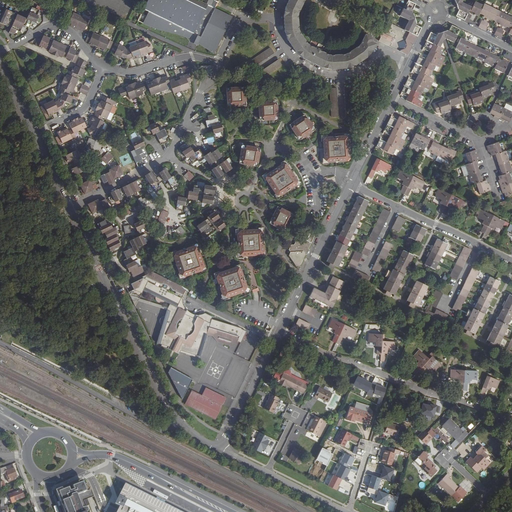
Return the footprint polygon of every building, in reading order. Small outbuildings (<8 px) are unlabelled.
[(65,2),(61,0),(58,0),(55,5),(60,8),(65,2)] [(233,16),(216,8),(219,2),(215,0),(202,0),(202,1),(199,0),(148,0),(143,10),(148,13),(143,24),(153,29),(170,33),(184,37),(191,40),(199,44),(214,54),(233,16)] [(373,38),(366,34),(360,46),(343,55),(332,56),(319,51),(307,44),(300,34),(298,29),(297,16),(303,3),(304,0),(288,0),(288,1),(285,8),(284,17),(285,30),(288,40),(292,46),(296,52),(303,58),(313,63),(322,67),(332,69),(339,69),(346,69),(355,65),(367,58),(373,50),(377,44),(372,41),(373,38)] [(403,31),(416,37),(417,37),(421,29),(415,26),(416,24),(415,21),(414,17),(412,13),(416,5),(408,1),(405,6),(406,7),(405,10),(403,9),(399,17),(408,21),(403,31)] [(473,16),(477,18),(479,14),(483,6),(475,2),(470,12),(474,14),(473,16)] [(456,16),(464,20),(468,14),(471,7),(465,4),(456,7),(458,12),(456,16)] [(483,6),(479,14),(483,16),(482,18),(486,19),(492,8),(484,4),(483,6)] [(36,16),(39,10),(36,9),(35,9),(31,7),(26,19),(17,15),(8,33),(15,36),(18,31),(19,32),(22,25),(29,28),(31,21),(35,23),(38,16),(36,16)] [(492,8),(486,19),(489,21),(490,19),(495,21),(499,12),(492,8)] [(64,21),(68,12),(60,9),(56,18),(64,21)] [(4,10),(0,19),(0,23),(8,27),(14,14),(4,10)] [(499,12),(495,21),(499,24),(498,26),(502,27),(507,16),(499,12)] [(76,29),(81,17),(73,13),(69,23),(72,24),(70,26),(76,29)] [(511,17),(507,16),(502,27),(505,29),(506,27),(511,29),(511,26),(511,17)] [(88,20),(81,17),(76,29),(80,31),(82,28),(84,29),(88,20)] [(379,41),(407,55),(416,37),(403,31),(392,25),(388,31),(385,30),(383,32),(381,37),(379,41)] [(453,44),(460,30),(451,26),(449,30),(444,32),(447,41),(453,44)] [(430,32),(426,42),(440,49),(443,42),(440,33),(437,34),(436,35),(430,32)] [(92,35),(89,34),(85,41),(89,43),(88,44),(92,46),(93,45),(96,46),(100,36),(93,33),(92,35)] [(37,41),(35,46),(42,49),(43,47),(46,49),(49,42),(50,39),(44,36),(42,39),(40,38),(38,40),(37,41)] [(113,42),(100,36),(96,46),(95,47),(99,49),(99,47),(102,49),(101,50),(105,51),(107,47),(110,49),(113,42)] [(465,54),(470,43),(461,39),(456,49),(465,54)] [(49,42),(46,49),(49,50),(49,51),(52,53),(52,55),(55,56),(60,44),(53,40),(52,43),(49,42)] [(145,41),(137,44),(142,56),(147,54),(146,53),(149,51),(150,53),(153,51),(150,44),(146,45),(145,41)] [(440,49),(426,42),(422,48),(428,51),(424,60),(418,57),(412,71),(418,74),(414,83),(407,80),(401,94),(407,96),(405,101),(420,108),(423,103),(418,101),(425,88),(429,90),(433,80),(429,78),(435,67),(439,69),(444,58),(440,56),(443,50),(440,49)] [(126,60),(127,51),(127,48),(116,43),(113,50),(116,51),(115,53),(115,54),(126,60)] [(475,59),(480,48),(470,43),(465,54),(475,59)] [(60,44),(55,56),(58,58),(59,56),(62,58),(63,56),(66,58),(69,51),(65,49),(67,46),(60,44)] [(142,56),(137,44),(129,47),(130,50),(127,51),(126,60),(136,56),(137,58),(142,56)] [(69,51),(66,58),(69,59),(68,60),(75,63),(78,56),(75,55),(77,51),(70,48),(69,51)] [(484,63),(489,53),(480,48),(475,59),(484,63)] [(271,49),(247,65),(250,70),(274,54),(271,49)] [(494,68),(499,59),(499,58),(489,53),(484,63),(494,68)] [(503,74),(508,63),(509,62),(502,59),(502,60),(499,59),(494,68),(493,70),(503,74)] [(71,72),(77,75),(82,77),(85,70),(84,70),(87,63),(80,60),(77,67),(75,67),(74,70),(73,69),(71,72)] [(278,61),(255,76),(259,82),(282,66),(278,61)] [(64,77),(63,81),(75,86),(78,79),(76,79),(77,75),(71,72),(67,71),(66,74),(67,75),(66,78),(64,77)] [(192,81),(190,77),(189,74),(180,77),(181,79),(178,81),(182,90),(190,87),(188,83),(192,81)] [(169,81),(167,76),(161,79),(160,77),(157,78),(162,91),(168,89),(167,85),(170,84),(169,81)] [(151,95),(162,91),(157,78),(153,80),(154,81),(151,83),(150,81),(146,82),(151,95)] [(175,82),(174,80),(169,81),(170,84),(174,93),(182,90),(178,81),(175,82)] [(60,87),(58,91),(61,92),(69,95),(71,92),(72,93),(75,86),(63,81),(61,84),(63,84),(61,88),(60,87)] [(130,99),(137,97),(132,84),(132,83),(128,85),(129,87),(126,88),(125,86),(118,89),(121,97),(128,94),(130,99)] [(132,84),(137,97),(144,94),(143,92),(146,91),(143,83),(140,84),(139,83),(136,84),(135,83),(132,84)] [(495,92),(492,83),(483,86),(484,89),(479,90),(482,99),(493,95),(492,93),(495,92)] [(226,92),(226,102),(228,101),(231,105),(231,106),(241,106),(241,104),(245,101),(246,100),(245,91),(244,91),(240,87),(240,86),(230,86),(230,88),(227,92),(226,92)] [(353,116),(351,88),(344,89),(346,116),(353,116)] [(474,92),(465,95),(468,105),(472,104),(473,106),(483,103),(482,99),(479,90),(478,88),(474,90),(474,92)] [(338,117),(336,89),(330,90),(332,118),(338,117)] [(58,101),(55,103),(58,110),(64,107),(67,102),(70,104),(73,97),(69,95),(61,92),(61,96),(62,97),(60,100),(59,99),(58,101)] [(221,102),(219,92),(211,94),(213,103),(221,102)] [(459,101),(463,100),(460,92),(446,97),(448,101),(450,108),(460,105),(459,101)] [(97,107),(110,113),(113,106),(115,101),(104,97),(102,101),(100,104),(99,103),(97,107)] [(47,104),(40,107),(44,114),(48,113),(49,116),(53,114),(52,113),(55,111),(56,113),(59,111),(58,110),(55,103),(54,101),(47,104)] [(258,107),(259,116),(260,116),(264,119),(264,120),(273,120),(273,119),(277,115),(278,115),(278,106),(277,106),(272,102),(272,101),(263,101),(263,103),(259,107),(258,107)] [(441,115),(451,111),(450,108),(448,101),(442,103),(442,101),(433,104),(437,114),(440,113),(441,115)] [(503,109),(494,104),(489,114),(494,116),(493,117),(498,120),(503,109)] [(98,111),(94,118),(102,121),(103,118),(107,119),(110,113),(97,107),(96,110),(98,111)] [(207,117),(213,115),(212,108),(205,110),(207,117)] [(511,113),(503,109),(498,120),(503,122),(504,121),(508,123),(511,115),(511,113)] [(200,113),(193,117),(195,120),(198,118),(199,121),(206,117),(204,114),(201,116),(200,113)] [(214,115),(213,115),(207,117),(206,117),(207,121),(206,121),(207,127),(211,126),(213,135),(214,139),(222,137),(221,132),(222,131),(221,124),(218,125),(217,119),(215,119),(214,115)] [(97,130),(95,136),(99,134),(104,135),(105,132),(101,130),(105,123),(102,121),(94,118),(93,117),(91,122),(93,123),(91,127),(91,128),(97,130)] [(301,117),(294,123),(292,129),(297,137),(304,138),(312,133),(313,127),(308,119),(301,117)] [(379,141),(375,148),(393,157),(394,156),(396,150),(399,152),(400,153),(405,142),(401,140),(407,128),(411,130),(414,124),(399,117),(396,122),(390,118),(383,132),(390,135),(385,144),(379,141)] [(75,120),(80,131),(87,127),(84,121),(82,118),(80,120),(79,118),(75,120)] [(69,132),(72,139),(76,137),(74,134),(80,131),(75,120),(72,122),(72,123),(70,124),(72,130),(69,132)] [(88,130),(92,138),(95,136),(97,130),(91,128),(91,127),(88,129),(88,130)] [(59,146),(72,139),(69,132),(67,128),(63,130),(64,131),(62,132),(61,131),(57,133),(59,136),(55,138),(59,146)] [(148,131),(143,134),(146,140),(154,137),(159,148),(166,145),(163,139),(164,139),(162,133),(157,135),(154,128),(147,131),(148,131)] [(415,134),(410,145),(420,149),(422,146),(425,148),(429,139),(421,134),(420,136),(415,134)] [(322,142),(324,159),(328,163),(346,162),(350,158),(349,140),(345,136),(327,137),(322,142)] [(90,139),(86,148),(93,151),(97,142),(90,139)] [(438,143),(429,139),(425,148),(428,150),(427,153),(437,157),(442,147),(437,144),(438,143)] [(132,155),(137,165),(143,163),(142,161),(145,159),(141,150),(145,148),(142,142),(139,144),(133,146),(136,153),(132,155)] [(228,164),(228,163),(225,159),(224,160),(216,149),(210,153),(209,152),(205,155),(204,153),(202,154),(199,149),(194,153),(186,142),(180,147),(183,152),(182,152),(186,158),(188,157),(193,163),(198,160),(201,164),(206,160),(212,169),(211,169),(213,171),(216,176),(218,178),(223,173),(219,167),(221,165),(226,172),(231,168),(228,164)] [(502,153),(498,143),(488,146),(490,151),(491,157),(493,156),(502,153)] [(241,150),(239,159),(240,160),(243,163),(243,164),(251,166),(252,165),(256,162),(258,162),(259,152),(258,152),(254,148),(255,147),(246,145),(245,147),(241,150)] [(442,147),(437,157),(447,162),(448,160),(451,161),(456,152),(447,147),(446,149),(442,147)] [(468,164),(476,161),(480,160),(478,155),(477,155),(475,150),(468,153),(465,154),(468,164)] [(75,164),(83,160),(81,157),(79,158),(76,151),(75,152),(68,155),(67,156),(68,158),(66,159),(68,163),(74,160),(75,164)] [(506,152),(502,153),(493,156),(495,161),(497,161),(499,165),(509,162),(506,152)] [(114,158),(109,153),(102,160),(107,166),(114,158)] [(376,159),(367,177),(372,179),(375,172),(377,173),(379,170),(385,173),(387,170),(391,172),(391,171),(393,167),(389,165),(376,159)] [(75,173),(76,176),(85,171),(82,165),(84,164),(83,160),(75,164),(77,167),(71,170),(73,174),(75,173)] [(465,165),(468,175),(479,172),(477,167),(478,166),(476,161),(468,164),(465,165)] [(511,170),(509,162),(499,165),(500,171),(499,171),(501,176),(509,173),(511,172),(511,170)] [(265,180),(275,195),(281,197),(296,186),(298,181),(288,166),(282,165),(266,175),(265,180)] [(125,178),(120,168),(110,172),(111,174),(102,178),(106,186),(109,185),(110,187),(115,184),(114,182),(120,179),(121,180),(125,178)] [(400,193),(404,195),(413,177),(400,171),(397,179),(403,182),(402,185),(404,186),(400,193)] [(166,172),(164,174),(161,175),(159,176),(164,184),(167,182),(172,191),(177,189),(178,188),(173,178),(170,180),(167,174),(166,172)] [(468,175),(471,186),(475,184),(483,181),(482,176),(480,177),(479,172),(468,175)] [(500,188),(511,183),(511,182),(509,173),(501,176),(498,177),(500,182),(498,183),(500,188)] [(155,194),(158,192),(161,191),(161,190),(152,175),(147,178),(155,194)] [(195,181),(190,175),(182,182),(186,187),(195,181)] [(413,177),(404,195),(408,197),(411,190),(413,191),(414,187),(421,191),(425,183),(413,177)] [(109,199),(113,208),(116,207),(115,204),(122,201),(121,199),(126,197),(127,199),(140,192),(139,190),(144,188),(141,181),(111,195),(112,198),(109,199)] [(479,195),(488,191),(491,191),(489,186),(488,186),(486,181),(483,181),(475,184),(479,195)] [(81,192),(84,197),(98,190),(96,185),(92,187),(90,183),(90,182),(80,186),(82,190),(83,191),(81,192)] [(504,192),(505,197),(511,194),(511,183),(500,188),(502,193),(504,192)] [(213,194),(214,188),(215,186),(213,186),(207,185),(207,186),(200,184),(196,184),(195,191),(189,190),(188,197),(181,196),(178,209),(185,211),(186,205),(192,206),(193,199),(204,201),(203,202),(211,203),(213,196),(205,194),(206,192),(213,194)] [(438,212),(442,214),(451,195),(439,189),(435,197),(442,201),(440,204),(442,205),(438,212)] [(154,202),(151,195),(142,199),(140,198),(138,199),(141,206),(144,204),(145,206),(154,202)] [(451,195),(442,214),(446,215),(449,208),(451,209),(453,206),(459,209),(460,206),(463,201),(451,195)] [(365,208),(369,202),(357,196),(357,197),(356,199),(356,200),(355,203),(365,208)] [(139,207),(135,200),(132,202),(133,204),(121,210),(125,217),(137,211),(136,208),(139,207)] [(88,206),(93,215),(98,213),(102,211),(103,213),(110,210),(105,201),(99,204),(98,202),(88,206)] [(362,215),(365,208),(355,203),(352,210),(362,215)] [(158,217),(150,214),(147,221),(156,224),(155,226),(163,229),(169,213),(168,213),(169,209),(162,206),(160,210),(161,210),(158,217)] [(275,211),(271,219),(273,220),(274,225),(274,226),(282,230),(283,229),(288,227),(293,219),(291,219),(290,214),(290,213),(282,209),(281,210),(276,212),(275,211)] [(390,212),(389,212),(383,209),(380,216),(387,219),(390,212)] [(480,232),(484,234),(493,216),(485,212),(481,210),(479,209),(476,214),(478,215),(477,218),(484,221),(482,225),(484,226),(480,232)] [(359,221),(362,215),(352,210),(349,216),(359,221)] [(215,211),(214,211),(207,216),(208,217),(196,225),(200,231),(199,232),(204,239),(216,230),(217,231),(225,225),(221,219),(213,224),(211,222),(219,217),(217,213),(215,211)] [(359,221),(349,216),(348,217),(346,221),(345,223),(356,228),(359,221)] [(384,225),(387,219),(380,216),(377,222),(384,225)] [(405,220),(399,217),(398,216),(395,223),(402,226),(405,220)] [(493,216),(484,234),(488,236),(491,229),(493,230),(495,227),(501,230),(505,222),(493,216)] [(146,227),(142,220),(133,225),(137,232),(146,227)] [(106,244),(110,252),(121,247),(116,236),(118,235),(116,229),(113,230),(110,224),(108,225),(106,222),(98,225),(102,235),(104,238),(105,241),(106,244)] [(380,232),(384,225),(377,222),(374,228),(380,232)] [(353,234),(356,228),(345,223),(344,226),(342,226),(342,228),(342,229),(353,234)] [(402,226),(395,223),(391,229),(399,233),(402,226)] [(426,230),(416,225),(413,231),(423,236),(425,231),(426,230)] [(186,232),(181,226),(176,231),(181,236),(186,232)] [(295,265),(298,265),(303,254),(305,254),(309,247),(307,245),(314,232),(311,228),(301,233),(299,238),(295,239),(292,244),(289,245),(287,249),(289,251),(287,254),(295,265)] [(380,232),(374,228),(371,235),(377,238),(380,232)] [(173,232),(163,229),(161,236),(171,239),(173,232)] [(353,234),(342,229),(339,236),(350,241),(353,234)] [(243,258),(260,257),(264,252),(263,234),(259,230),(240,231),(237,235),(238,254),(243,258)] [(423,236),(413,231),(410,238),(414,240),(416,241),(416,243),(417,244),(418,242),(420,243),(423,236)] [(135,252),(141,250),(140,248),(146,245),(146,244),(151,241),(147,235),(130,243),(134,249),(125,254),(127,260),(124,261),(129,273),(131,272),(133,278),(143,273),(141,267),(138,269),(135,262),(133,263),(131,258),(136,255),(135,252)] [(377,238),(371,235),(368,242),(374,245),(377,238)] [(350,241),(339,236),(339,237),(337,241),(336,242),(346,247),(350,241)] [(447,244),(442,242),(440,241),(441,239),(439,238),(438,240),(437,239),(434,246),(444,251),(447,244)] [(326,262),(329,263),(335,266),(338,268),(342,258),(346,252),(347,248),(346,247),(336,242),(332,251),(330,254),(326,262)] [(374,245),(368,242),(364,248),(371,251),(374,245)] [(392,246),(385,242),(382,249),(389,252),(392,246)] [(174,257),(181,275),(185,277),(202,271),(205,266),(199,249),(193,246),(176,253),(174,257)] [(441,257),(444,251),(434,246),(433,247),(431,251),(431,252),(441,257)] [(371,251),(364,248),(361,254),(362,255),(368,258),(371,251)] [(389,252),(382,249),(379,255),(386,259),(389,252)] [(465,261),(469,255),(464,253),(466,250),(463,249),(459,258),(465,261)] [(410,254),(408,253),(403,251),(400,257),(410,262),(413,256),(412,255),(413,254),(411,253),(410,254)] [(348,266),(355,269),(362,255),(361,254),(355,252),(348,266)] [(438,264),(441,257),(431,252),(430,253),(428,258),(438,264)] [(386,259),(379,255),(376,262),(383,265),(386,259)] [(410,262),(400,257),(397,264),(407,269),(409,266),(410,265),(411,264),(410,262)] [(435,270),(438,264),(428,258),(424,265),(425,266),(425,267),(427,268),(427,267),(429,268),(435,270)] [(462,268),(465,261),(459,258),(456,265),(462,268)] [(383,265),(376,262),(371,270),(378,274),(383,265)] [(407,269),(397,264),(394,270),(404,275),(405,275),(406,273),(405,272),(407,269)] [(462,268),(456,265),(453,271),(459,274),(462,268)] [(217,278),(223,296),(228,298),(244,293),(247,287),(242,271),(236,268),(219,274),(217,278)] [(479,272),(472,268),(469,275),(476,279),(479,272)] [(394,270),(393,270),(391,273),(388,279),(383,290),(386,291),(391,294),(394,295),(398,287),(401,287),(400,284),(404,275),(394,270)] [(369,278),(368,277),(356,271),(353,275),(352,277),(366,284),(367,282),(369,278)] [(453,271),(449,278),(456,281),(459,274),(453,271)] [(176,284),(152,272),(138,279),(139,280),(130,284),(132,290),(135,291),(142,294),(143,292),(151,297),(151,298),(150,299),(150,300),(151,301),(151,302),(152,303),(153,304),(154,304),(156,304),(157,304),(158,304),(159,304),(160,303),(160,302),(161,301),(164,303),(169,305),(164,313),(162,313),(161,314),(160,314),(159,315),(158,316),(158,317),(158,319),(158,320),(158,321),(159,322),(159,323),(161,324),(162,325),(160,330),(155,345),(162,347),(161,348),(166,350),(168,350),(172,352),(178,355),(179,353),(188,356),(189,354),(199,358),(207,336),(204,335),(207,323),(217,327),(216,331),(220,333),(218,340),(221,341),(220,342),(221,345),(222,346),(223,348),(224,348),(225,348),(227,348),(228,348),(229,348),(230,347),(231,346),(232,345),(232,344),(233,344),(237,346),(237,344),(242,346),(243,342),(246,343),(247,341),(245,340),(246,336),(248,333),(242,331),(242,330),(212,320),(213,318),(206,314),(205,315),(205,316),(203,316),(202,317),(201,317),(200,318),(199,318),(198,318),(197,318),(195,318),(194,318),(193,318),(191,317),(190,317),(189,316),(188,315),(187,315),(186,314),(185,313),(184,312),(184,311),(183,310),(183,309),(183,308),(182,307),(182,306),(182,305),(182,303),(182,301),(183,300),(183,299),(183,297),(184,297),(184,296),(185,295),(186,294),(187,292),(180,288),(181,287),(176,284)] [(476,279),(469,275),(465,282),(473,285),(476,279)] [(344,282),(332,277),(324,294),(313,288),(309,297),(314,300),(320,303),(331,308),(335,300),(338,294),(344,282)] [(497,281),(495,280),(490,277),(487,284),(497,289),(500,282),(499,282),(499,280),(497,279),(497,281)] [(426,290),(428,287),(416,282),(412,290),(411,293),(407,302),(409,303),(415,306),(418,307),(423,296),(426,290)] [(473,285),(465,282),(462,288),(469,291),(473,285)] [(495,292),(497,289),(487,284),(483,290),(494,295),(495,295),(496,293),(495,292)] [(469,291),(462,288),(459,295),(466,298),(469,291)] [(128,293),(135,307),(142,294),(135,291),(132,290),(128,293)] [(494,295),(483,290),(480,297),(491,302),(494,295)] [(435,309),(442,294),(436,291),(426,311),(425,313),(428,314),(429,312),(431,307),(435,309)] [(466,298),(459,295),(456,301),(463,304),(466,298)] [(491,302),(480,297),(477,303),(487,308),(491,302)] [(463,304),(456,301),(452,309),(459,313),(463,304)] [(511,312),(511,304),(506,302),(506,303),(503,307),(503,308),(511,312)] [(487,308),(477,303),(474,310),(484,315),(485,314),(487,309),(487,308)] [(316,311),(305,306),(301,312),(313,318),(316,311)] [(510,319),(511,315),(511,312),(503,308),(500,314),(510,319)] [(474,310),(473,309),(472,312),(469,318),(463,329),(466,330),(471,333),(474,335),(478,327),(481,326),(480,323),(484,315),(474,310)] [(447,316),(436,310),(434,315),(433,317),(444,322),(445,320),(447,316)] [(510,319),(500,314),(498,317),(497,318),(496,320),(497,321),(507,326),(510,319)] [(298,319),(298,320),(295,326),(307,332),(310,325),(298,319)] [(335,344),(344,325),(332,320),(328,328),(335,331),(333,334),(335,335),(332,342),(335,344)] [(490,342),(495,345),(498,346),(504,335),(507,329),(508,326),(507,326),(497,321),(493,329),(489,330),(491,332),(487,341),(490,342)] [(204,335),(207,336),(215,338),(218,340),(220,333),(216,331),(217,327),(207,323),(204,335)] [(356,331),(344,325),(335,344),(339,346),(342,338),(344,339),(346,336),(352,339),(356,331)] [(381,342),(382,335),(369,334),(368,343),(375,344),(375,347),(377,347),(377,355),(380,356),(381,342)] [(218,340),(215,338),(216,345),(223,348),(222,346),(221,345),(220,342),(221,341),(218,340)] [(383,342),(381,342),(380,356),(380,362),(384,362),(385,354),(387,355),(387,351),(394,352),(395,343),(383,342)] [(429,359),(432,355),(431,354),(427,358),(419,351),(413,357),(418,362),(416,365),(417,366),(412,372),(415,374),(418,372),(429,359)] [(436,355),(434,354),(432,355),(429,359),(418,372),(421,375),(426,369),(428,370),(430,368),(435,373),(439,368),(440,369),(442,367),(441,366),(433,358),(436,355)] [(171,367),(168,372),(182,398),(193,379),(171,367)] [(463,391),(464,371),(451,370),(450,379),(457,379),(457,383),(459,383),(459,391),(463,391)] [(478,372),(464,371),(463,391),(467,391),(467,384),(469,384),(470,380),(477,380),(478,372)] [(304,395),(308,387),(282,374),(277,383),(283,386),(284,384),(286,385),(304,395)] [(500,381),(487,376),(479,395),(483,397),(486,390),(488,390),(490,387),(496,389),(500,381)] [(384,398),(387,388),(357,377),(354,387),(368,391),(367,395),(373,397),(374,394),(384,398)] [(227,397),(216,392),(206,387),(202,395),(192,390),(187,402),(185,404),(190,407),(216,419),(227,397)] [(318,399),(323,401),(327,403),(331,395),(319,389),(314,398),(318,400),(318,399)] [(277,402),(279,399),(270,394),(268,397),(269,398),(263,409),(273,413),(279,402),(277,402)] [(433,419),(437,407),(423,402),(419,415),(433,419)] [(352,420),(354,421),(368,425),(371,415),(350,408),(345,420),(351,422),(352,420)] [(307,431),(316,435),(323,421),(314,416),(307,431)] [(443,428),(460,444),(468,435),(465,432),(464,434),(463,433),(459,429),(450,420),(449,421),(448,420),(446,423),(447,423),(444,427),(443,428)] [(323,421),(316,435),(319,437),(326,422),(323,421)] [(386,433),(385,434),(397,438),(400,427),(389,423),(388,425),(386,433)] [(349,438),(351,439),(352,435),(342,430),(336,443),(344,447),(347,441),(349,438)] [(259,432),(251,448),(264,454),(272,438),(259,432)] [(428,447),(434,441),(427,434),(420,440),(428,447)] [(470,459),(467,462),(477,472),(478,470),(481,468),(483,470),(489,464),(484,459),(487,456),(482,452),(485,450),(481,447),(476,452),(478,454),(472,461),(470,459)] [(294,448),(288,459),(299,464),(304,453),(294,448)] [(400,452),(389,448),(388,452),(385,451),(381,463),(392,467),(396,455),(399,456),(400,452)] [(415,463),(419,467),(431,478),(438,471),(435,469),(436,467),(433,464),(427,459),(428,458),(425,454),(419,459),(415,463)] [(16,478),(17,478),(12,464),(1,468),(1,474),(1,475),(5,473),(8,482),(16,479),(16,478)] [(380,479),(393,481),(395,469),(383,467),(380,479)] [(455,492),(458,488),(448,479),(449,477),(447,475),(438,484),(451,496),(455,492)] [(367,492),(376,494),(381,478),(372,476),(367,492)] [(83,482),(72,486),(75,494),(76,496),(87,491),(83,482)] [(78,511),(72,495),(69,487),(58,492),(65,511),(78,511)] [(24,497),(21,490),(9,494),(11,497),(10,498),(12,503),(15,502),(15,501),(24,497)] [(386,506),(390,495),(378,491),(374,502),(386,506)] [(65,511),(58,492),(56,492),(64,511),(65,511)] [(75,494),(72,495),(78,511),(82,511),(81,510),(76,496),(75,494)]
